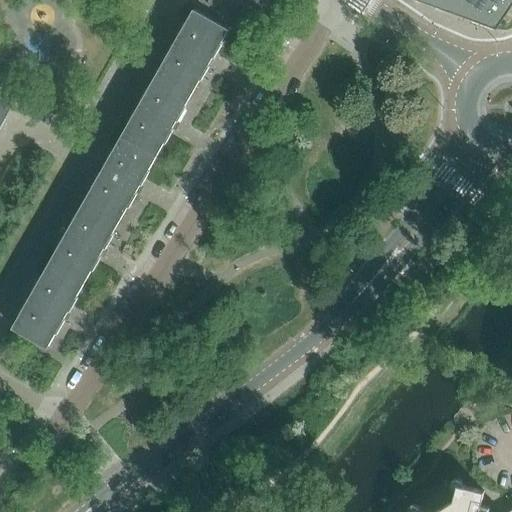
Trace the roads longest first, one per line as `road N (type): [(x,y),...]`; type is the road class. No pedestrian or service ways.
road 1 (residential): [(331,0),(70,407),(42,406),(0,380)]
road 2 (tertiary): [(88,511),(340,316),(376,276)]
road 3 (tertiary): [(376,276),(392,270),(496,145)]
road 4 (residential): [(82,157),(163,13),(160,0)]
road 5 (tertiary): [(469,124),(376,276)]
road 6 (residential): [(0,303),(82,157)]
road 7 (tertiary): [(479,78),(371,0)]
